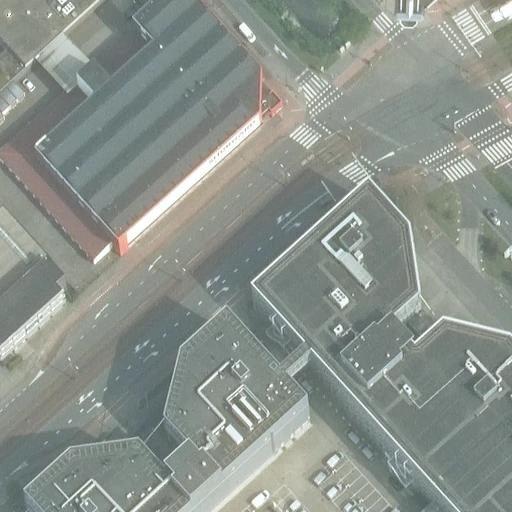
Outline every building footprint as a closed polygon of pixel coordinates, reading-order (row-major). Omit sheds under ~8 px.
[(0,0),(0,45),(8,55),(0,62),(0,96),(13,85),(107,0),(0,0)] [(184,0),(173,0),(167,5),(178,17),(190,6),(184,0)] [(235,56),(190,6),(178,17),(167,5),(0,156),(0,161),(94,265),(112,249),(120,258),(135,244),(262,129),(261,129),(261,122),(268,116),(276,117),(280,113),(281,106),(276,102),(270,101),(269,102),(262,94),(262,87),(263,87),(235,56)] [(24,97),(13,85),(0,96),(0,114),(2,117),(24,97)] [(370,205),(253,311),(306,370),(313,378),(384,456),(389,461),(397,470),(415,490),(435,511),(434,511),(511,511),(511,361),(445,344),(423,320),(412,251),(370,205)] [(0,365),(1,366),(2,365),(15,353),(14,352),(26,342),(26,343),(66,307),(59,299),(67,292),(50,274),(54,270),(4,214),(0,217),(0,365)] [(306,370),(282,392),(229,334),(183,376),(166,443),(192,471),(167,494),(141,466),(73,476),(32,511),(212,511),(310,423),(289,400),(313,378),(306,370)]
